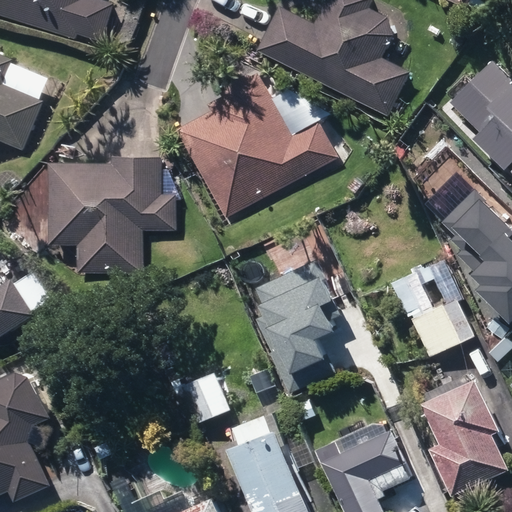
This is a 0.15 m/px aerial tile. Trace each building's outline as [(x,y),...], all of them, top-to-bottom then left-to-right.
[(84,31),(110,40),(123,2),(116,0),(0,0),(0,10),(82,37),(84,31)] [(266,48),(396,114),(418,71),(390,57),(401,34),(395,15),(378,7),(381,0),(334,0),(323,21),(288,4),(266,48)] [(475,0),(471,6),(486,15),(493,3),(488,0),(475,0)] [(6,137),(34,148),(54,99),(13,83),(23,58),(0,48),(0,145),(3,146),(6,137)] [(470,74),(450,94),(485,131),(478,137),(511,172),(511,73),(500,61),(478,82),(470,74)] [(270,69),(261,74),(259,71),(235,82),(237,87),(229,91),(230,93),(217,100),(221,107),(187,124),(231,214),(346,158),(327,121),(302,134),(270,69)] [(87,242),(86,270),(149,272),(150,229),(183,230),(184,193),(171,193),(172,156),(122,154),(122,162),(58,160),(56,242),(87,242)] [(451,259),(404,280),(420,315),(416,317),(434,357),(438,355),(481,336),(465,298),(468,297),(451,259)] [(0,338),(2,342),(52,310),(29,275),(19,280),(7,262),(0,266),(0,338)] [(326,275),(268,302),(300,374),(337,357),(328,337),(350,327),(326,275)] [(378,408),(400,398),(380,354),(358,365),(378,408)] [(268,407),(288,399),(281,385),(273,367),(254,375),(262,393),(268,407)] [(44,374),(31,369),(0,381),(0,497),(18,490),(22,499),(59,484),(39,439),(47,420),(62,414),(44,374)] [(199,401),(208,421),(238,408),(222,370),(189,384),(192,390),(186,393),(190,405),(199,401)] [(439,446),(460,494),(511,471),(511,454),(503,433),(510,429),(488,377),(481,380),(475,373),(438,390),(438,399),(431,402),(449,442),(439,446)] [(248,444),(236,449),(236,451),(262,511),(316,511),(300,470),(315,464),(307,444),(291,450),(289,446),(292,445),(279,413),(241,428),(248,444)] [(384,422),(326,447),(354,511),(394,511),(388,498),(395,494),(393,489),(421,477),(414,462),(417,461),(403,428),(398,430),(395,422),(384,422)] [(100,446),(105,459),(117,454),(112,441),(100,446)] [(145,496),(135,474),(118,481),(126,498),(127,497),(133,511),(230,511),(223,495),(202,504),(195,487),(177,495),(173,484),(145,496)]
